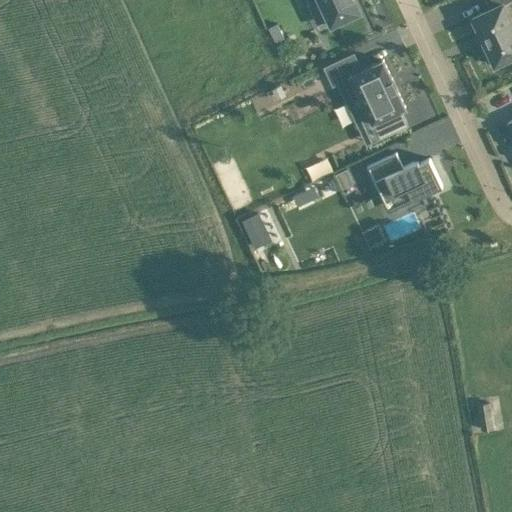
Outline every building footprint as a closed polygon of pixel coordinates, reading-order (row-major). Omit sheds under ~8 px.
[(314,0),(321,0),(331,22),(341,18),(341,19),(359,11),(354,0),(307,0),(309,2),(314,0)] [(507,0),(487,0),(490,6),(472,15),(486,44),(483,46),(490,63),(494,61),(495,62),(511,54),(511,21),(503,2),(507,0)] [(284,36),(277,22),(269,26),(276,40),(284,36)] [(361,68),(354,52),(325,65),(333,83),(342,78),(351,96),(359,92),(372,120),(405,105),(383,57),(361,68)] [(367,164),(381,195),(392,189),(399,204),(442,183),(430,156),(420,161),(418,158),(414,160),(403,165),(396,150),(367,164)] [(347,167),(336,172),(343,187),(354,182),(347,167)] [(242,217),(245,224),(262,216),(259,209),(242,217)] [(490,401),(478,403),(469,405),(472,429),(494,425),(490,401)]
